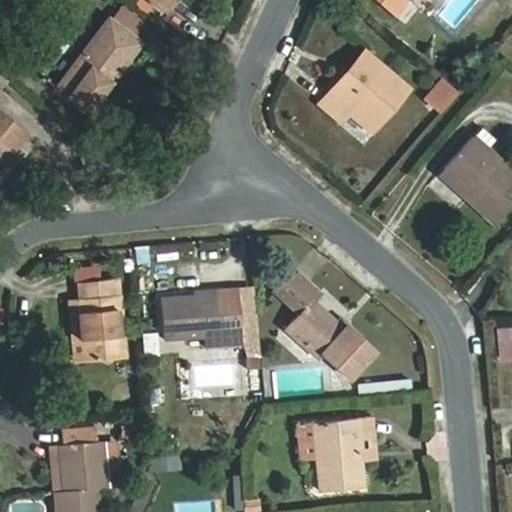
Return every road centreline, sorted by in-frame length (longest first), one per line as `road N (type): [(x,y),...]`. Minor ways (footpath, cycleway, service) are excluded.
road 1 (residential): [(239,183),(450,312),(476,511)]
road 2 (residential): [(239,183),(156,226),(19,254),(0,277)]
road 3 (residential): [(289,0),(251,72),(239,183)]
